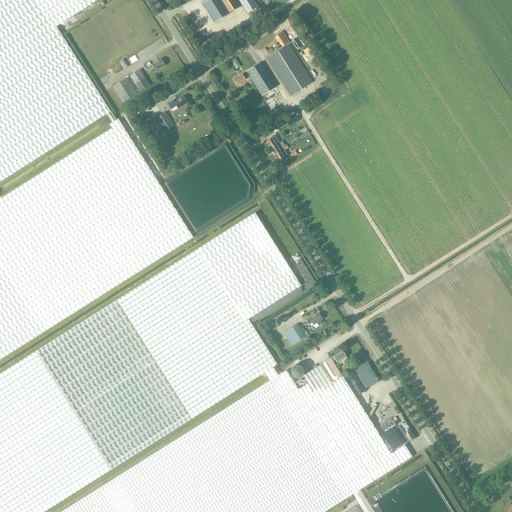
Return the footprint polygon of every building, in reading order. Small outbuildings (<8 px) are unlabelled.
[(0,0),(0,181),(106,114),(110,119),(114,117),(114,116),(113,116),(92,82),(56,26),(97,0),(0,0)] [(238,6),(234,0),(207,0),(203,3),(215,22),(238,6)] [(238,0),(247,13),(260,5),(256,0),(238,0)] [(283,32),(274,37),(281,47),(289,42),(283,32)] [(289,44),(267,58),(291,96),(312,82),(289,44)] [(131,63),(137,60),(135,55),(129,58),(131,63)] [(236,69),(240,66),(235,58),(231,61),(236,69)] [(114,75),(122,70),(128,66),(124,59),(117,62),(118,63),(110,68),(112,72),(114,75)] [(155,71),(165,65),(161,59),(152,65),(149,67),(151,70),(154,68),(155,71)] [(247,72),(243,75),(245,79),(249,76),(261,95),(276,86),(261,62),(246,71),(247,72)] [(135,84),(144,78),(139,69),(129,76),(135,84)] [(245,79),(243,75),(242,74),(234,80),(237,85),(245,79)] [(149,86),(144,78),(135,84),(129,76),(113,86),(123,102),(149,86)] [(105,88),(109,85),(104,80),(101,84),(105,88)] [(178,108),(187,102),(183,96),(171,104),(170,102),(168,104),(171,109),(176,106),(178,108)] [(155,119),(164,132),(173,125),(165,112),(155,119)] [(289,119),(291,123),(299,118),(296,114),(289,119)] [(0,359),(116,286),(193,237),(159,183),(157,180),(118,119),(116,120),(115,118),(114,117),(110,119),(112,123),(109,125),(112,128),(43,172),(0,198),(0,359)] [(164,132),(155,119),(155,118),(150,122),(158,135),(164,132)] [(278,143),(279,142),(275,135),(271,137),(272,138),(267,142),(271,148),(278,143)] [(283,149),(282,148),(281,148),(278,143),(271,148),(275,154),(283,149)] [(283,151),(286,149),(284,146),(282,148),(283,149),(275,154),(279,161),(284,158),(287,156),(283,151)] [(255,212),(0,373),(0,511),(42,511),(277,364),(248,319),(301,285),(255,212)] [(322,318),(322,317),(321,317),(319,313),(309,319),(307,321),(309,324),(311,322),(313,325),(316,323),(317,324),(318,325),(319,325),(321,324),(321,323),(321,322),(320,320),(322,319),(322,318)] [(296,343),(306,337),(297,324),(283,333),(291,346),(296,343)] [(331,358),(333,361),(335,360),(337,362),(346,356),(342,350),(333,356),(333,357),(331,358)] [(333,361),(331,358),(303,375),(308,383),(298,389),(286,370),(278,375),(273,367),(265,372),(270,380),(131,467),(60,511),(323,511),(412,456),(392,425),(379,434),(342,375),(333,361)] [(296,378),(297,378),(298,378),(299,378),(300,377),(301,377),(301,376),(302,376),(303,375),(303,374),(303,373),(303,372),(303,371),(303,370),(303,369),(303,368),(302,368),(302,367),(301,367),(301,366),(300,366),(299,365),(298,365),(297,365),(296,365),(295,365),(294,366),(293,366),(293,367),(292,367),(292,368),(291,369),(291,370),(291,371),(291,372),(291,373),(291,374),(291,375),(292,376),(293,376),(293,377),(294,377),(295,378),(296,378)] [(301,378),(295,382),(298,386),(304,383),(301,378)]
